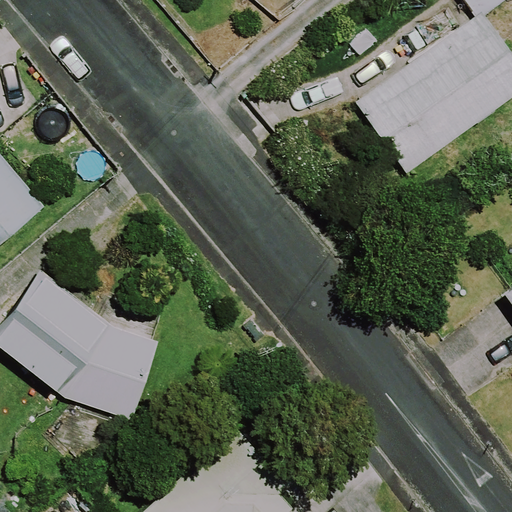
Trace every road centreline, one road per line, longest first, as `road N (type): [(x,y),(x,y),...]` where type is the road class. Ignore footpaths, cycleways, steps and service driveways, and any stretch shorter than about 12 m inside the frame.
road 1 (residential): [(54,0),(384,391)]
road 2 (residential): [(384,391),(445,440),(507,511)]
road 3 (residential): [(455,511),(384,391)]
